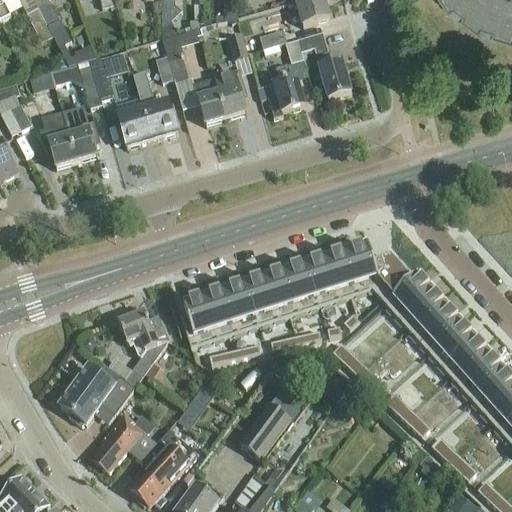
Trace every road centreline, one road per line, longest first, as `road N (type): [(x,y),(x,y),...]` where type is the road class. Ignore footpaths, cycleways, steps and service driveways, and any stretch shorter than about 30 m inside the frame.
road 1 (residential): [(377,0),(402,107),(392,131),(156,204)]
road 2 (tertiary): [(171,253),(417,178)]
road 3 (tertiary): [(0,312),(171,253)]
road 4 (residential): [(511,322),(431,224),(417,178)]
road 5 (residential): [(156,204),(56,231),(34,223),(21,204),(0,214)]
road 6 (residential): [(0,381),(59,477),(97,511)]
